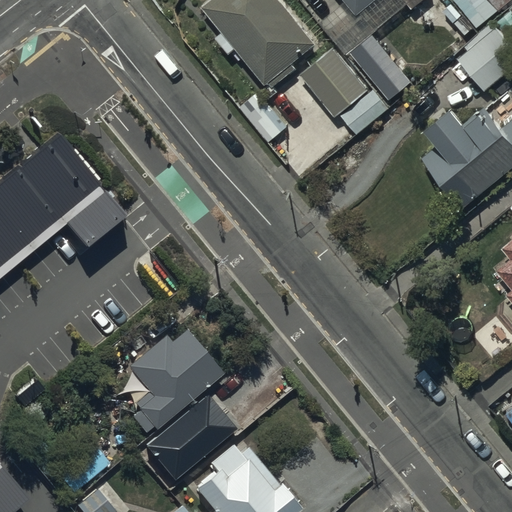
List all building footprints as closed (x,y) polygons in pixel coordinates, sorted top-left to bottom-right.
[(285,0),(205,0),(200,4),(221,30),(215,35),(230,54),(237,48),(268,86),(240,108),(270,144),(289,128),(268,102),(280,92),(274,86),(297,67),(292,61),(318,40),(285,0)] [(342,0),(355,16),(358,14),(372,33),(404,7),(409,13),(425,0),(342,0)] [(511,0),(453,0),(476,29),(511,1),(511,0)] [(508,40),(509,39),(511,37),(511,11),(510,9),(493,23),(495,24),(508,40)] [(508,40),(495,24),(476,40),(472,36),(460,46),(463,50),(454,57),(481,91),(484,88),(495,103),(511,91),(501,78),(511,69),(511,42),(509,39),(508,40)] [(334,47),(299,73),(336,122),(341,118),(358,141),(394,115),(380,96),(382,94),(389,103),(413,85),(375,35),(350,53),(361,67),(355,71),(372,92),(370,94),(334,47)] [(466,213),(511,171),(511,123),(506,128),(486,106),(468,122),(453,104),(427,127),(443,146),(422,164),(466,213)] [(127,216),(57,129),(0,175),(0,511),(11,511),(29,498),(2,466),(0,468),(0,279),(65,227),(84,250),(127,216)] [(48,335),(38,343),(61,372),(162,290),(145,269),(152,263),(129,235),(55,296),(69,314),(46,333),(48,335)] [(510,258),(495,270),(511,290),(504,296),(510,303),(498,313),(511,330),(511,238),(501,248),(510,258)] [(0,356),(0,357),(7,352),(9,353),(54,315),(33,291),(0,317),(0,356)] [(156,432),(223,373),(184,328),(171,340),(166,334),(158,341),(151,333),(139,344),(147,352),(127,369),(149,394),(134,406),(138,411),(130,419),(146,437),(154,429),(156,432)] [(186,511),(179,503),(168,511),(294,511),(300,507),(275,476),(272,479),(237,436),(206,462),(211,468),(189,485),(209,511),(207,511),(186,511)] [(90,444),(56,473),(75,495),(109,466),(90,444)] [(113,511),(98,492),(75,509),(77,511),(113,511)]
